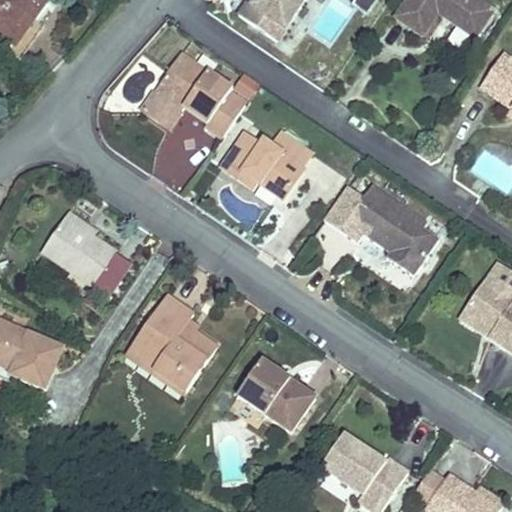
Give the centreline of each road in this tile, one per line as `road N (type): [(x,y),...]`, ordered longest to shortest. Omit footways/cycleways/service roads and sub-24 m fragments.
road 1 (residential): [(48,119),(511,447)]
road 2 (residential): [(511,238),(161,0)]
road 3 (unknown): [(187,218),(75,406)]
road 4 (residential): [(48,119),(149,0)]
